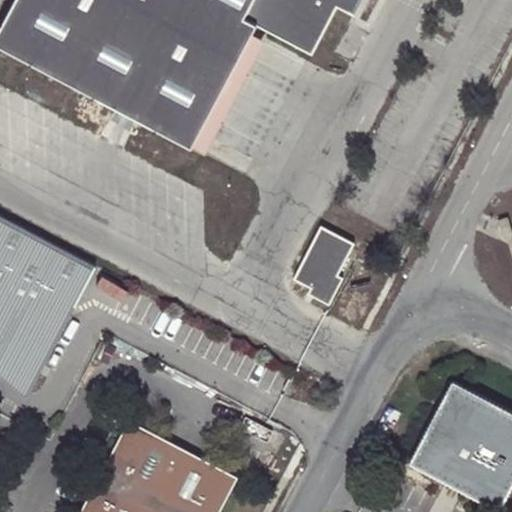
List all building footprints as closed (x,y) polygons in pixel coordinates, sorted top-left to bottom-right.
[(345,9),(349,0),(10,0),(0,21),(0,46),(189,146),(254,23),(268,30),(309,51),(334,4),(345,9)] [(356,0),(349,0),(345,9),(351,12),(356,0)] [(203,154),(268,30),(254,23),(189,146),(203,154)] [(511,229),(511,225),(509,216),(499,219),(503,232),(511,229)] [(93,266),(0,217),(0,376),(25,397),(93,266)] [(337,273),(352,242),(320,226),(293,277),(309,286),(307,292),(327,302),(341,275),(337,273)] [(501,507),(511,486),(511,411),(453,381),(411,462),(501,507)] [(215,511),(236,474),(129,417),(78,511),(215,511)]
